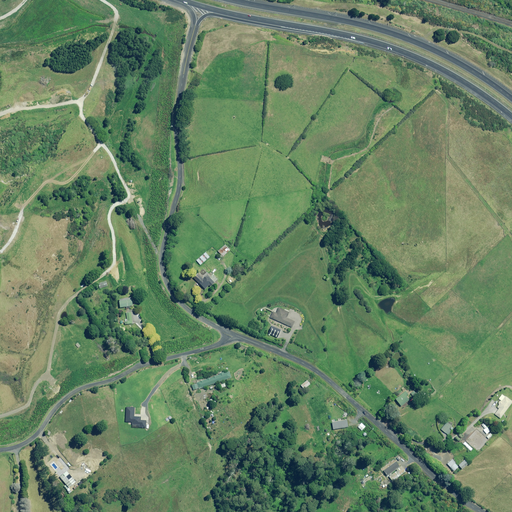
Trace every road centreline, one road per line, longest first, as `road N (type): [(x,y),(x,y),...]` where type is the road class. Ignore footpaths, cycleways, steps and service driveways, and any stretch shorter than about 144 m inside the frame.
road 1 (unclassified): [(194,26),(176,117),(177,194),(161,260),(175,297),(231,333)]
road 2 (unclassified): [(231,333),(323,375),(482,511)]
road 3 (motorway): [(231,0),(401,35),(511,99)]
road 4 (unclassified): [(0,450),(36,436),(73,395),(158,359),(218,345),(231,333)]
road 5 (motorway): [(511,118),(401,51),(290,24)]
